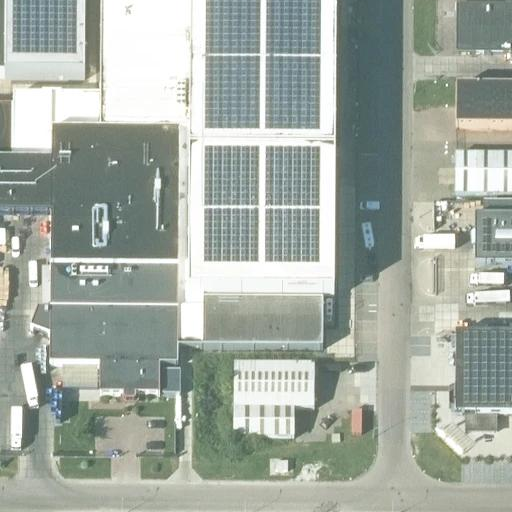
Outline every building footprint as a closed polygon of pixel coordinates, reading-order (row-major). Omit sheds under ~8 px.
[(0,0),(0,80),(83,81),(84,0),(0,0)] [(0,213),(46,214),(45,312),(33,312),(29,332),(49,338),(49,367),(99,367),(98,397),(122,398),(122,402),(124,405),(133,405),(135,402),(135,398),(159,398),(159,368),(177,368),(177,350),(177,302),(321,303),(321,300),(333,300),(334,0),(99,0),(99,98),(1,97),(1,108),(0,108),(0,213)] [(455,56),(511,55),(511,7),(455,7),(455,56)] [(511,88),(455,88),(454,130),(511,130),(511,88)] [(511,197),(511,157),(454,157),(454,197),(511,197)] [(511,220),(474,220),(474,268),(511,268),(511,220)] [(42,281),(41,255),(30,256),(30,281),(42,281)] [(12,273),(13,310),(24,310),(23,273),(12,273)] [(177,350),(321,351),(321,303),(177,302),(177,350)] [(494,418),(511,417),(511,336),(454,336),(454,417),(463,417),(494,418)] [(313,411),(313,367),(233,366),(232,440),(293,440),(293,411),(313,411)] [(371,430),(371,407),(361,407),(361,430),(371,430)] [(494,418),(463,417),(462,433),(494,433),(494,418)] [(287,463),(274,463),(274,473),(287,473),(287,463)]
